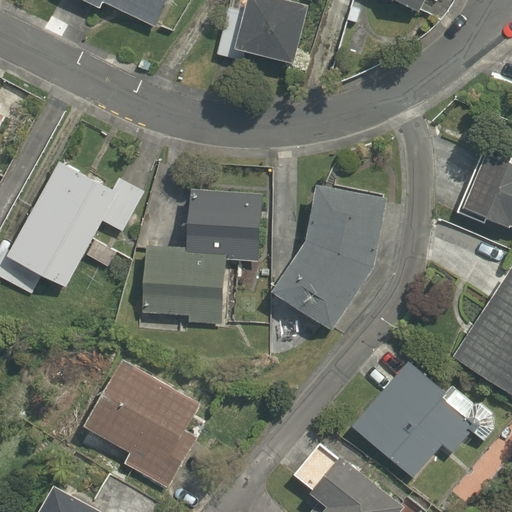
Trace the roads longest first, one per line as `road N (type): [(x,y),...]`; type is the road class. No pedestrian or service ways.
road 1 (residential): [(223,511),(381,319),(417,258),(423,170),(406,97)]
road 2 (residential): [(0,35),(153,112),(220,128),(292,130),(406,97)]
road 3 (unknown): [(74,73),(0,205)]
road 4 (residential): [(406,97),(490,22),(503,0)]
